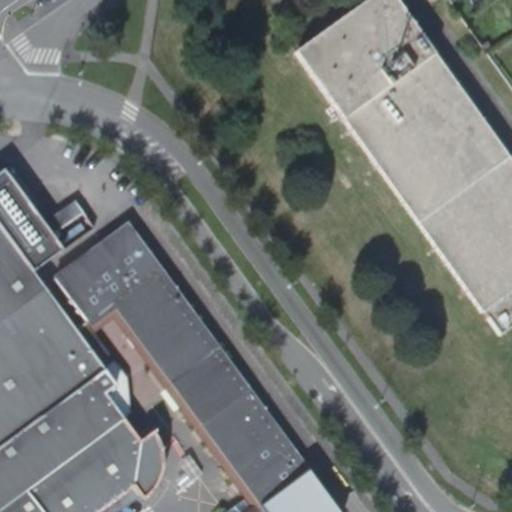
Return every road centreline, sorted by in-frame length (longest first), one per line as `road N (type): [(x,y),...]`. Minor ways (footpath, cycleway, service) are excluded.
road 1 (residential): [(448,511),(160,131),(98,96),(69,89),(25,94)]
road 2 (residential): [(25,94),(121,138),(141,157),(416,511)]
